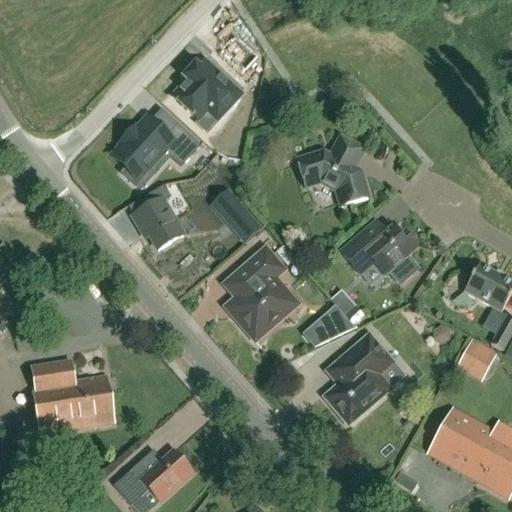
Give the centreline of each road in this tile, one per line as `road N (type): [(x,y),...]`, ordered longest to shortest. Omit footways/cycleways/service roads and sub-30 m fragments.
road 1 (tertiary): [(337,511),(38,170)]
road 2 (unclassified): [(213,0),(38,170)]
